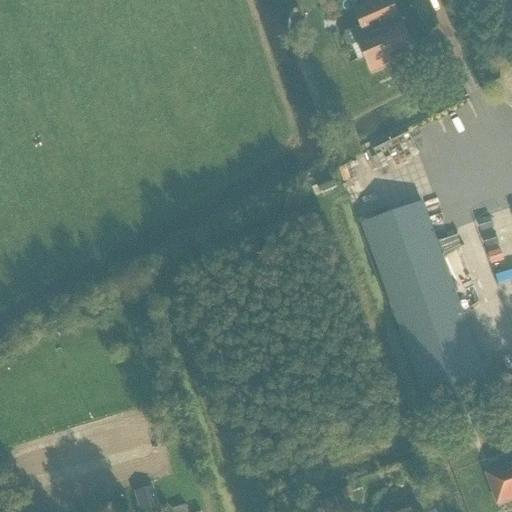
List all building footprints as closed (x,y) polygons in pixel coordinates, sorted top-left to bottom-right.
[(363,25),(346,33),(344,37),(347,43),(351,45),(360,41),(373,70),(412,53),(396,16),(395,16),(388,0),(379,0),(356,10),(363,25)] [(376,263),(425,401),(485,379),(436,241),(376,263)] [(511,497),(511,467),(502,471),(511,497)] [(140,511),(143,511),(159,507),(152,486),(134,492),(140,511)] [(339,511),(335,498),(320,503),(322,511),(339,511)]
